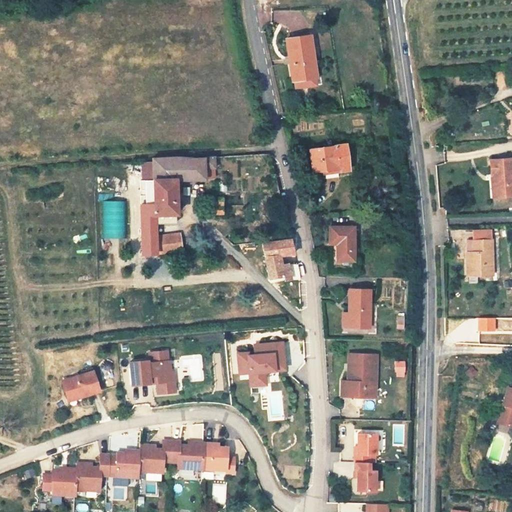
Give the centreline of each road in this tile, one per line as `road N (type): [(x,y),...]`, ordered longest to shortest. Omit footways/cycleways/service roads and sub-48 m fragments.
road 1 (residential): [(315,511),(318,401),(303,245),(248,0)]
road 2 (secondary): [(421,511),(424,219),(394,0)]
road 3 (residential): [(309,511),(269,485),(242,426),(204,413),(76,436),(0,464)]
road 4 (track): [(0,166),(283,146)]
